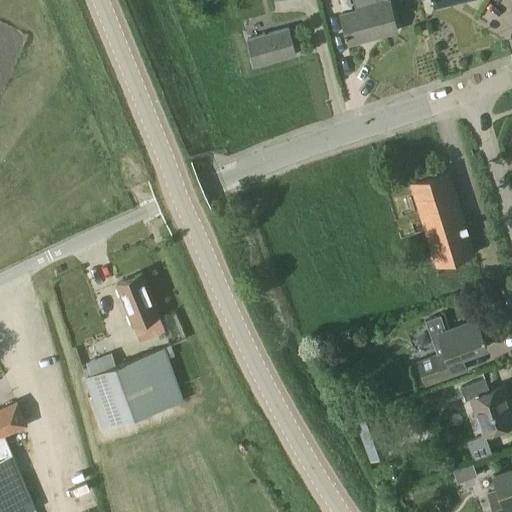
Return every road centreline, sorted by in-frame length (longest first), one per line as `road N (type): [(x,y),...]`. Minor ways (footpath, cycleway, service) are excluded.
road 1 (unclassified): [(341,511),(256,368),(98,0)]
road 2 (unclassified): [(0,282),(306,145),(473,90)]
road 3 (unknown): [(0,302),(62,511)]
road 4 (residential): [(511,215),(473,90)]
